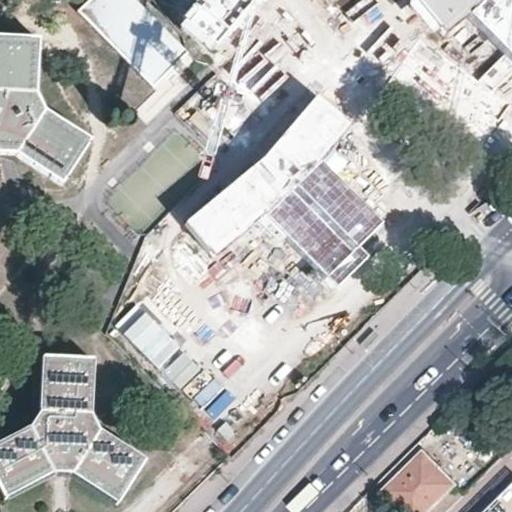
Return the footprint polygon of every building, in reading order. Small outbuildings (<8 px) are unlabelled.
[(186,54),(132,0),(88,0),(77,11),(153,87),(186,54)] [(205,0),(178,27),(209,53),(256,0),(205,0)] [(511,0),(413,0),(410,3),(435,32),(469,20),(511,63),(511,0)] [(36,93),(38,39),(0,36),(0,152),(8,153),(18,153),(62,182),(91,139),(44,110),(36,93)] [(253,170),(187,231),(214,265),(267,224),(334,291),(365,261),(359,250),(383,227),(321,166),(346,128),(319,101),(253,170)] [(88,415),(91,361),(40,358),(39,411),(30,427),(0,441),(0,495),(2,500),(52,474),(63,474),(73,475),(117,504),(145,461),(98,432),(88,415)] [(417,511),(425,511),(463,474),(431,442),(390,484),(417,511)]
